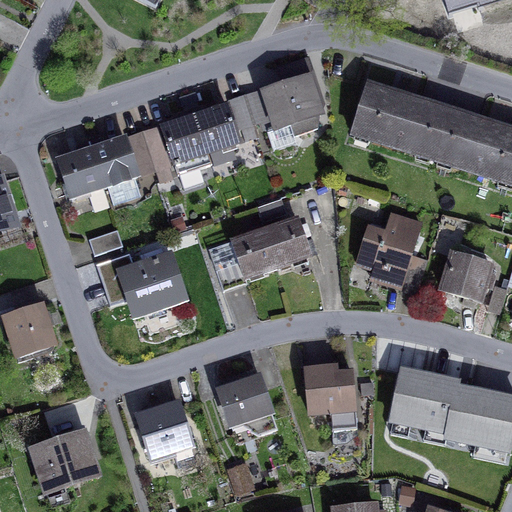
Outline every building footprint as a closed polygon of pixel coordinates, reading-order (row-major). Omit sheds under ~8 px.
[(134,0),(156,11),(161,0),(134,0)] [(445,0),(451,16),(479,8),(480,10),(483,9),(482,6),(502,0),(445,0)] [(312,75),(308,62),(279,71),(285,90),(265,96),(276,127),(264,131),(272,153),(292,147),(295,138),(318,131),(314,119),(321,117),(309,82),(312,75)] [(321,117),(322,106),(312,75),(309,82),(321,117)] [(368,89),(353,136),(435,162),(450,115),(368,89)] [(254,127),(269,122),(259,94),(245,98),(254,127)] [(245,143),(258,139),(254,127),(245,98),(231,103),(240,131),(241,131),(245,143)] [(208,155),(239,145),(227,109),(206,116),(204,109),(193,113),(207,156),(208,155)] [(208,155),(207,156),(193,113),(182,116),(184,123),(162,130),(178,177),(179,177),(184,191),(204,184),(199,171),(212,167),(208,155)] [(511,186),(511,133),(450,115),(435,162),(511,186)] [(159,184),(173,180),(158,132),(141,137),(153,174),(156,173),(159,184)] [(129,141),(141,178),(153,174),(141,137),(129,141)] [(135,180),(137,179),(125,143),(103,150),(101,143),(90,147),(105,190),(108,189),(114,207),(141,198),(135,180)] [(60,164),(72,200),(90,195),(101,191),(105,190),(90,147),(80,151),(82,157),(60,164)] [(0,232),(16,227),(9,208),(6,199),(1,183),(0,183),(0,232)] [(90,195),(95,212),(107,208),(101,191),(90,195)] [(12,198),(6,199),(9,208),(15,206),(12,198)] [(263,225),(287,217),(282,201),(258,210),(263,225)] [(373,281),(401,290),(408,269),(421,227),(393,218),(388,233),(387,238),(370,232),(359,267),(376,272),(373,281)] [(263,227),(278,270),(310,260),(297,223),(276,230),(274,224),(263,227)] [(248,285),(246,281),(278,270),(263,227),(252,231),(254,238),(210,253),(223,293),(248,285)] [(387,238),(388,233),(371,228),(370,232),(387,238)] [(118,232),(89,242),(95,258),(123,248),(118,232)] [(477,251),(494,258),(498,248),(481,241),(477,251)] [(135,271),(130,257),(97,268),(100,269),(109,296),(110,293),(114,292),(118,304),(110,307),(110,308),(129,302),(135,319),(150,314),(149,311),(161,307),(162,310),(185,302),(170,259),(135,271)] [(480,304),(486,286),(492,288),(495,279),(489,277),(491,269),(453,257),(442,292),(465,299),(463,305),(477,309),(479,303),(480,304)] [(400,293),(417,298),(424,275),(408,269),(401,290),(400,293)] [(488,313),(501,317),(508,292),(495,288),(488,313)] [(44,317),(42,311),(6,323),(19,363),(33,359),(36,353),(54,347),(48,328),(52,327),(48,316),(44,317)] [(344,377),(336,377),(336,371),(305,373),(310,417),(331,415),(332,424),(333,430),(333,433),(334,433),(358,431),(353,376),(344,377)] [(510,454),(511,442),(511,403),(456,392),(457,387),(402,375),(392,424),(448,435),(447,441),(510,454)] [(239,445),(276,432),(259,382),(244,387),(237,385),(233,390),(220,394),(231,428),(234,427),(239,445)] [(374,397),(373,385),(361,386),(362,398),(374,397)] [(173,454),(191,448),(178,408),(140,420),(154,465),(174,458),(173,454)] [(333,440),(333,447),(347,445),(358,437),(358,431),(334,433),(333,440)] [(97,479),(84,438),(34,454),(47,495),(97,479)] [(182,467),(196,463),(191,448),(173,454),(174,458),(179,457),(182,467)] [(230,473),(238,497),(253,491),(245,468),(230,473)] [(414,493),(402,492),(400,507),(412,509),(414,493)]
